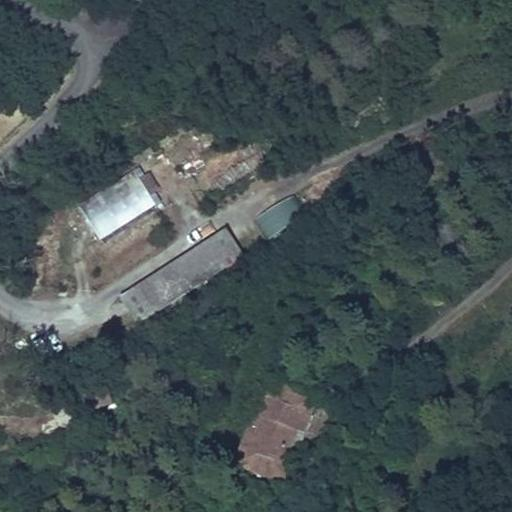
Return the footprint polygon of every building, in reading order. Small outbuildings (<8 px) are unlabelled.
[(78,207),(101,242),(163,200),(139,166),(78,207)] [(265,241),(305,219),(292,197),(253,219),(265,241)] [(135,352),(248,286),(232,257),(118,322),(135,352)] [(282,387),(264,381),(257,401),(266,405),(269,396),(278,399),(282,387)] [(293,471),(311,421),(301,417),(304,407),(296,404),(300,393),(282,387),(278,399),(269,396),(266,405),(257,401),(239,452),(248,455),(246,463),(255,466),(251,478),(267,484),(272,472),(280,475),(283,467),(293,471)] [(311,421),(318,400),(300,393),(296,404),(304,407),(301,417),(311,421)] [(239,452),(232,472),(251,478),(255,466),(246,463),(248,455),(239,452)] [(267,484),(286,490),(293,471),(283,467),(280,475),(272,472),(267,484)]
